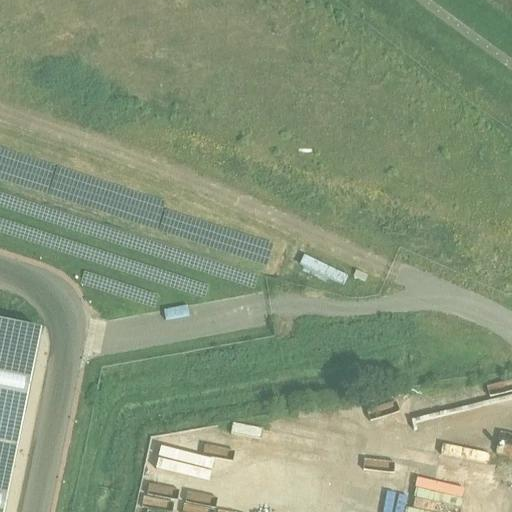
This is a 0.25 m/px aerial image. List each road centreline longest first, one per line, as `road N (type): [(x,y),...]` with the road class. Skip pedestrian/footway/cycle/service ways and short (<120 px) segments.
road 1 (track): [(390,268),(0,109)]
road 2 (unclassified): [(511,333),(390,268)]
